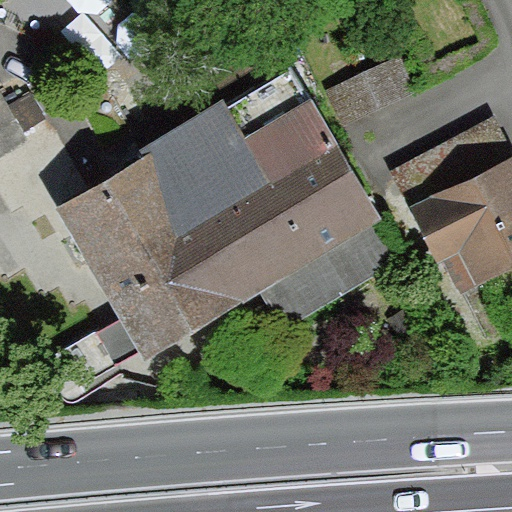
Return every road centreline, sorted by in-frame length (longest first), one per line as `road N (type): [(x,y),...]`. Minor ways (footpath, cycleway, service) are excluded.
road 1 (primary): [(511,431),(0,471)]
road 2 (motorway): [(315,511),(511,490)]
